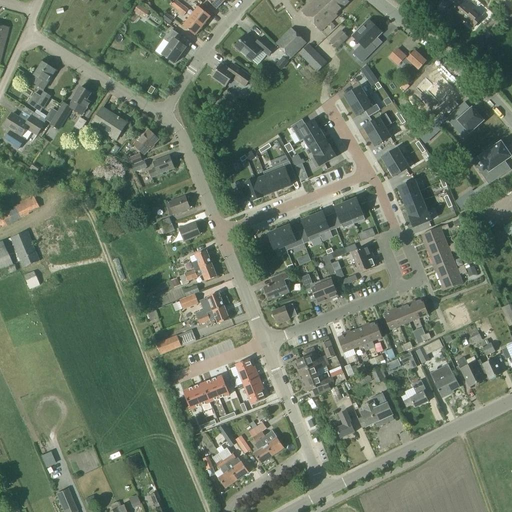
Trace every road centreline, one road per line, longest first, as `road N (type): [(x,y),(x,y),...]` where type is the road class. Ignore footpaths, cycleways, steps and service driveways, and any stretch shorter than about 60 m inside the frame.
road 1 (track): [(206,511),(90,222)]
road 2 (tertiary): [(325,494),(511,400)]
road 3 (tertiary): [(511,125),(373,0)]
road 4 (residential): [(164,115),(24,31)]
road 5 (residential): [(220,232),(369,175)]
road 6 (residential): [(264,343),(398,289)]
road 7 (residential): [(164,115),(251,0)]
road 8 (residential): [(220,232),(178,128),(164,115)]
